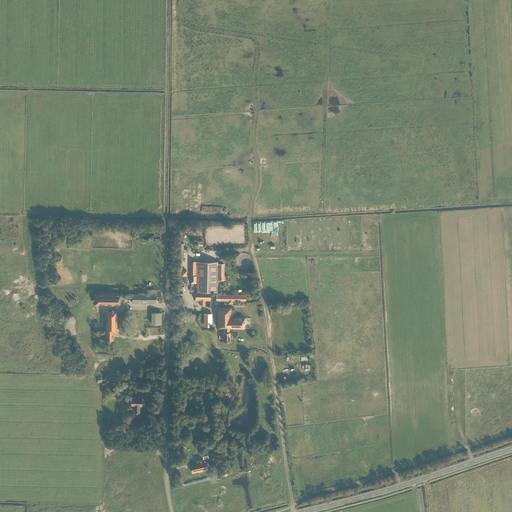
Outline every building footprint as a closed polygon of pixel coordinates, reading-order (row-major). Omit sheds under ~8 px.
[(197,261),(197,291),(217,292),(217,263),(217,262),(197,261)] [(195,292),(195,301),(210,301),(210,292),(195,292)] [(94,293),(94,304),(98,304),(109,304),(109,311),(105,311),(105,332),(106,332),(106,340),(113,340),(113,332),(117,332),(117,324),(121,324),(122,316),(117,316),(117,315),(116,315),(116,311),(114,311),(114,305),(121,305),(122,294),(98,294),(94,293)] [(132,294),(132,304),(147,304),(147,303),(156,303),(156,302),(160,302),(160,297),(156,296),(156,294),(132,294)] [(218,312),(218,328),(224,328),(224,332),(223,332),(223,341),(230,341),(230,332),(229,332),(229,328),(230,328),(244,328),(244,318),(231,318),(231,308),(219,307),(219,312),(218,312)] [(152,313),(152,325),(161,325),(161,313),(152,313)] [(131,397),(131,405),(134,405),(134,412),(139,412),(139,405),(142,406),(142,398),(140,398),(140,395),(135,395),(135,397),(131,397)] [(197,464),(190,465),(192,473),(200,471),(201,472),(208,470),(206,462),(209,461),(207,454),(206,451),(202,452),(202,455),(203,459),(196,461),(197,464)]
